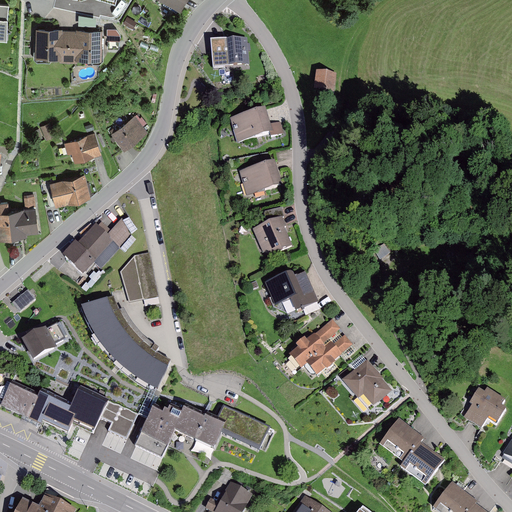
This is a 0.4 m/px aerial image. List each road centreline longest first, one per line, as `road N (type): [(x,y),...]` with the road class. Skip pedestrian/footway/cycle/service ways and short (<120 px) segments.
road 1 (residential): [(236,0),(271,45),(290,93),(306,244),(317,267),(511,508)]
road 2 (unclassified): [(218,0),(183,40),(159,141),(142,171),(0,291)]
road 3 (secondary): [(20,452),(138,511)]
